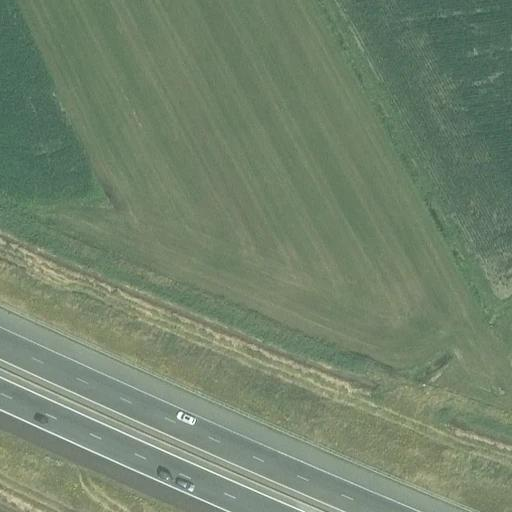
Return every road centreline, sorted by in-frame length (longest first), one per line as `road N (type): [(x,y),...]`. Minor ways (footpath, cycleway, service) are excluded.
road 1 (motorway): [(381,511),(0,342)]
road 2 (motorway): [(0,394),(267,511)]
